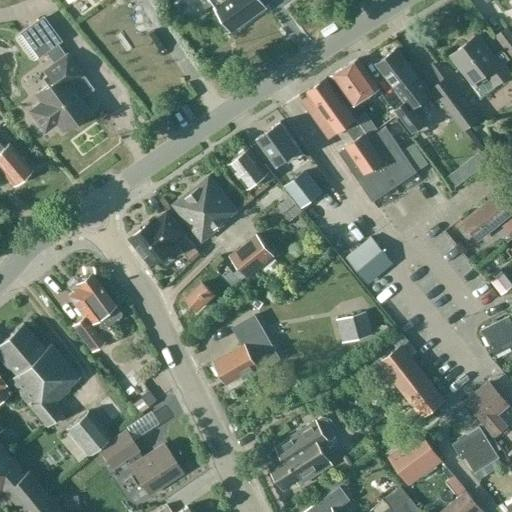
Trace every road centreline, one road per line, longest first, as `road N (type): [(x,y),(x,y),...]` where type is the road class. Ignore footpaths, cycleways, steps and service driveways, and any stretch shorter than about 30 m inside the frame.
road 1 (tertiary): [(88,208),(404,0)]
road 2 (residential): [(251,511),(152,308),(88,208)]
